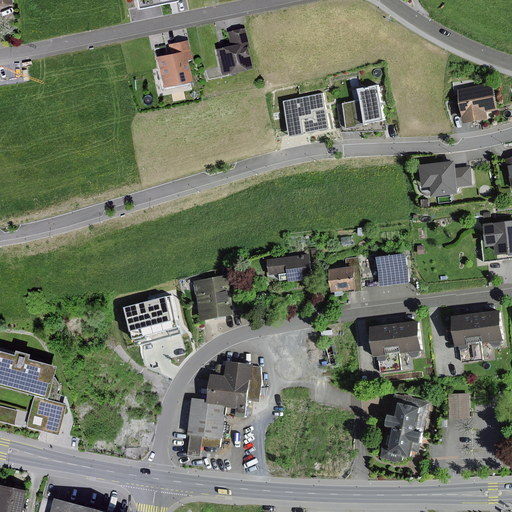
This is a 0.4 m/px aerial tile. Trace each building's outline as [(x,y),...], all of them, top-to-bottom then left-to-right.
[(246,48),(242,29),(225,32),(228,46),(213,49),(218,75),(226,73),(229,76),(233,75),(235,72),(247,69),(243,49),(246,48)] [(186,41),(168,44),(169,54),(152,57),(158,88),(187,83),(183,61),(189,59),(186,41)] [(492,83),(457,90),(458,94),(453,95),(456,113),(462,112),(464,124),(488,119),(487,113),(498,111),(492,83)] [(378,87),(378,85),(357,88),(359,100),(336,105),(342,132),(387,131),(380,94),(386,93),(384,86),(378,87)] [(322,94),(283,101),(289,135),(328,127),(322,94)] [(455,169),(454,161),(419,166),(422,188),(430,187),(431,198),(459,194),(458,187),(473,185),(471,167),(455,169)] [(511,220),(483,224),(486,247),(494,246),(496,256),(511,253),(511,220)] [(368,228),(358,228),(358,236),(368,235),(368,228)] [(409,283),(406,254),(376,257),(380,287),(409,283)] [(309,255),(267,260),(269,276),(279,274),(280,281),(288,280),(288,282),(312,279),(309,255)] [(363,292),(359,257),(346,259),(347,268),(329,270),(332,293),(335,292),(335,296),(343,295),(343,293),(355,291),(355,293),(363,292)] [(235,315),(228,276),(194,282),(200,321),(235,315)] [(172,296),(127,308),(137,345),(182,333),(172,296)] [(504,341),(500,311),(452,317),(456,347),(459,346),(460,350),(462,351),(468,351),(469,348),(469,345),(491,342),(492,345),(494,347),(499,347),(501,344),(501,341),(504,341)] [(422,351),(418,321),(370,327),(374,357),(378,357),(378,360),(381,362),(386,361),(387,359),(387,356),(410,353),(410,356),(413,358),(418,357),(419,355),(419,352),(422,351)] [(7,355),(0,353),(0,388),(31,397),(22,427),(53,436),(61,405),(55,403),(58,395),(54,394),(57,385),(53,378),(47,376),(50,367),(22,359),(23,355),(9,351),(7,355)] [(211,375),(208,400),(207,406),(226,408),(236,409),(235,417),(246,418),(248,401),(260,402),(264,368),(253,366),(253,365),(227,361),(226,366),(220,365),(219,376),(211,375)] [(508,407),(508,392),(499,392),(499,396),(493,397),(493,404),(499,404),(499,407),(508,407)] [(283,393),(281,418),(301,420),(303,395),(283,393)] [(419,453),(431,402),(394,394),(381,451),(382,451),(381,458),(390,460),(390,461),(396,463),(396,461),(402,463),(404,456),(410,458),(411,451),(419,453)] [(470,419),(470,394),(449,394),(449,419),(470,419)] [(208,400),(192,398),(188,435),(191,435),(188,455),(200,457),(201,446),(220,448),(221,439),(223,439),(226,408),(207,406),(208,400)] [(0,422),(12,426),(16,411),(0,406),(0,422)] [(318,433),(292,431),(290,459),(328,462),(329,451),(354,453),(357,417),(320,414),(318,433)] [(17,511),(22,491),(0,486),(0,511),(17,511)] [(94,511),(47,499),(42,511),(94,511)]
